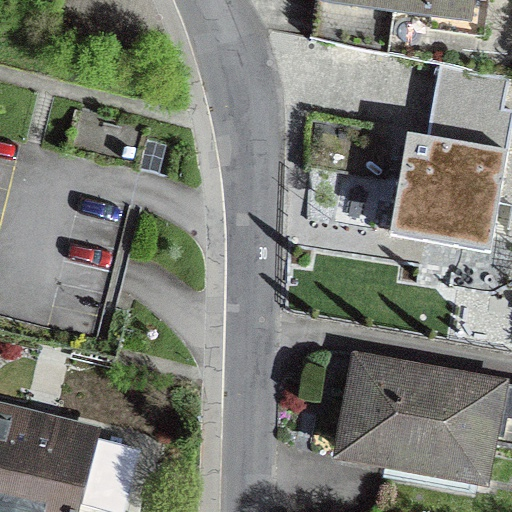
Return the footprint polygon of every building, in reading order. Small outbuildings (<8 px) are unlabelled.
[(315,0),(315,2),(329,4),(392,13),(393,0),(315,0)] [(475,0),(393,0),(392,13),(329,4),(323,44),(466,65),(475,0)] [(510,98),(437,84),(426,140),(499,153),(510,98)] [(150,132),(77,112),(68,149),(140,168),(150,132)] [(511,179),(511,164),(392,138),(368,250),(491,277),(511,179)] [(511,394),(511,388),(352,357),(330,465),(492,497),(511,394)] [(15,511),(36,426),(0,416),(0,511),(15,511)] [(121,511),(136,449),(36,426),(15,511),(79,511),(81,504),(116,511),(121,511)]
